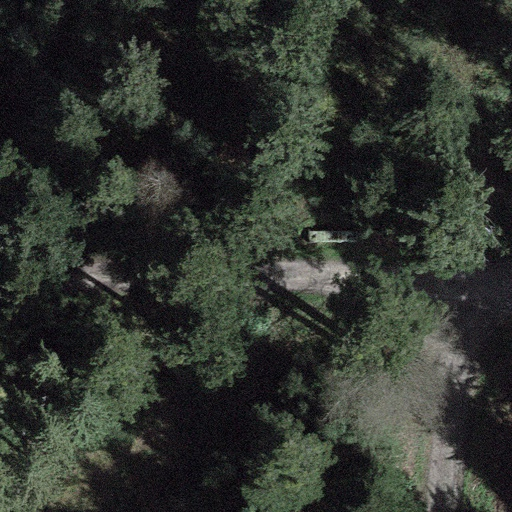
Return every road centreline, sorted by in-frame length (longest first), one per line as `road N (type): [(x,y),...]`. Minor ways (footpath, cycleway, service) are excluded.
road 1 (track): [(511,272),(0,278)]
road 2 (track): [(460,271),(447,511)]
